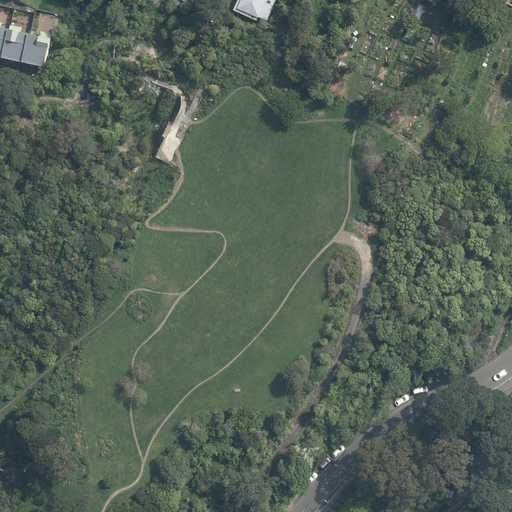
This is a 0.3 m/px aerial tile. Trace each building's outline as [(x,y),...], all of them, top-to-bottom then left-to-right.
[(236,0),(232,9),(256,20),(259,15),(267,19),(275,0),(236,0)] [(202,20),(213,23),(215,15),(204,12),(202,20)] [(0,22),(0,58),(4,59),(10,30),(0,28),(1,23),(0,22)] [(11,25),(10,30),(4,59),(24,64),(30,35),(21,33),(22,28),(11,25)] [(41,37),(30,35),(24,64),(45,69),(53,34),(42,32),(41,37)] [(350,90),(353,80),(345,78),(342,88),(350,90)] [(193,122),(173,112),(170,120),(165,117),(157,133),(162,135),(152,156),(172,166),(193,122)]
